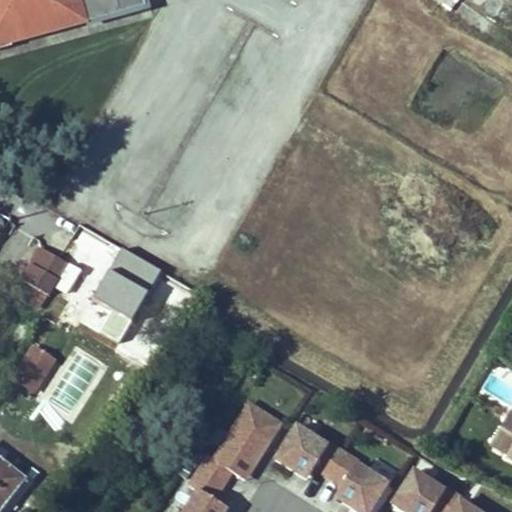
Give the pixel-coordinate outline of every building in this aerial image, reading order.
[(0,0),(0,46),(87,23),(80,0),(0,0)] [(38,248),(14,297),(39,311),(55,286),(68,265),(38,248)] [(68,265),(55,286),(74,297),(87,276),(68,265)] [(39,403),(73,423),(108,364),(74,344),(39,403)] [(33,393),(54,360),(34,347),(13,380),(33,393)] [(222,434),(189,486),(198,492),(185,511),(226,511),(228,509),(215,501),(224,487),(233,473),(246,481),(282,425),(253,407),(232,440),(222,434)] [(511,411),(491,446),(508,456),(511,449),(511,411)] [(276,462),(308,482),(314,472),(342,490),(336,500),(355,511),(371,511),(389,486),(358,466),(360,464),(330,445),(328,448),(298,428),(276,462)] [(0,462),(0,510),(23,480),(0,462)] [(453,511),(460,502),(461,499),(446,489),(444,492),(414,473),(393,506),(401,511),(453,511)] [(475,511),(460,502),(453,511),(475,511)]
